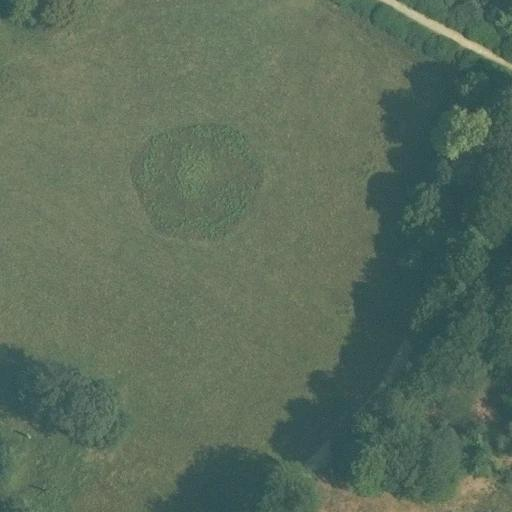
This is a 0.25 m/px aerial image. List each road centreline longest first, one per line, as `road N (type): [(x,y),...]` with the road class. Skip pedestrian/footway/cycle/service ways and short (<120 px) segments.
road 1 (track): [(372,397),(511,167)]
road 2 (track): [(254,511),(372,397)]
road 3 (track): [(511,74),(383,0)]
